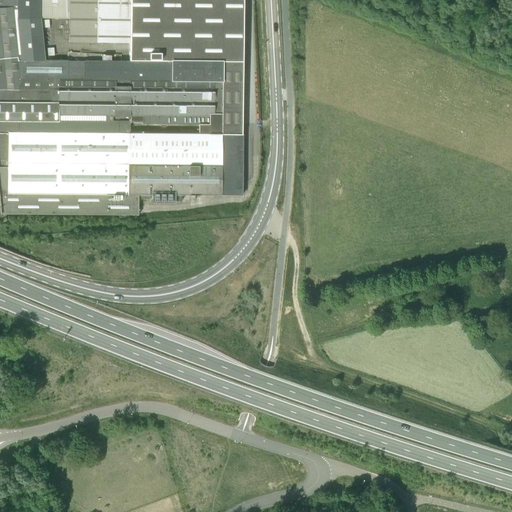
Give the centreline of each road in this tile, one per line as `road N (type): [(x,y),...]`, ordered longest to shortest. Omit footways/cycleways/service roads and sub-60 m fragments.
road 1 (trunk): [(511,462),(247,376),(0,276)]
road 2 (trunk): [(0,298),(236,391),(511,482)]
road 3 (track): [(264,214),(292,233),(304,334),(322,362),(498,427)]
road 4 (unclassified): [(0,438),(151,406),(328,464)]
road 5 (secondary): [(264,214),(227,266),(166,295),(76,286),(0,256)]
road 6 (secondary): [(264,214),(277,151),(271,0)]
